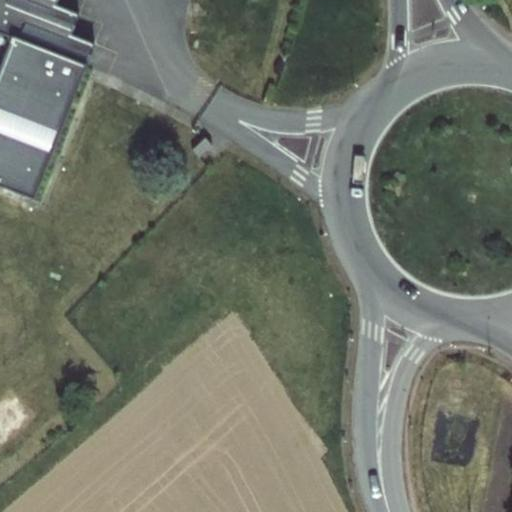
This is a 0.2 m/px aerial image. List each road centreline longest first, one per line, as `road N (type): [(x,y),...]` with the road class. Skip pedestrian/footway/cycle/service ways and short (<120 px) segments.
road 1 (residential): [(360,255),(371,312),(368,441),(384,497)]
road 2 (residential): [(384,497),(401,381),(425,336),(452,319)]
road 3 (secondary): [(386,97),(347,162),(344,200),(360,255)]
road 4 (secondary): [(511,70),(436,69),(386,97)]
